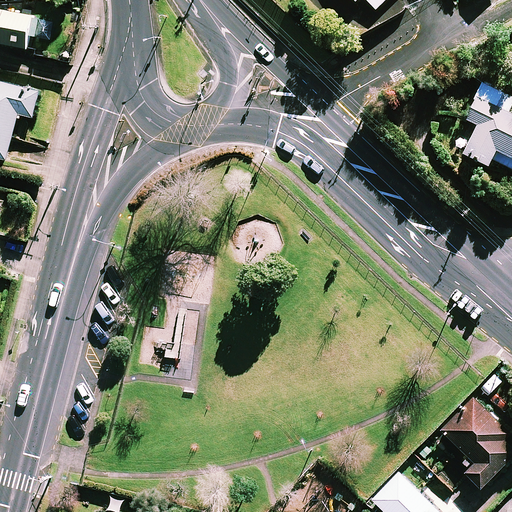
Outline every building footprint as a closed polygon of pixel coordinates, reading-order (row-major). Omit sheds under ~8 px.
[(351,0),(357,5),(361,0),(364,0),(377,13),(389,0),(351,0)] [(0,47),(30,54),(33,39),(38,40),(43,20),(0,10),(0,47)] [(42,95),(0,85),(0,161),(11,164),(21,118),(36,121),(42,95)] [(460,146),(469,150),(465,160),(491,170),(493,163),(500,166),(511,170),(511,122),(509,121),(511,114),(511,97),(483,86),(468,123),(478,127),(475,135),(466,131),(460,146)] [(508,432),(472,396),(434,435),(440,441),(421,460),(453,492),(468,478),(477,487),(511,451),(511,449),(501,439),(508,432)] [(438,511),(396,471),(370,499),(383,511),(438,511)] [(311,479),(283,506),(288,511),(315,511),(329,498),(311,479)]
